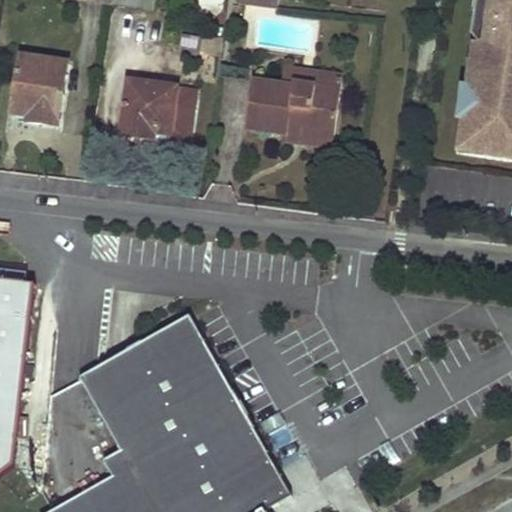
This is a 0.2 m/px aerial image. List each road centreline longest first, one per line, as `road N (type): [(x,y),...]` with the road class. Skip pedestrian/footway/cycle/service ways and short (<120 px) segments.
road 1 (residential): [(511,255),(0,197)]
road 2 (unknown): [(61,268),(51,481)]
